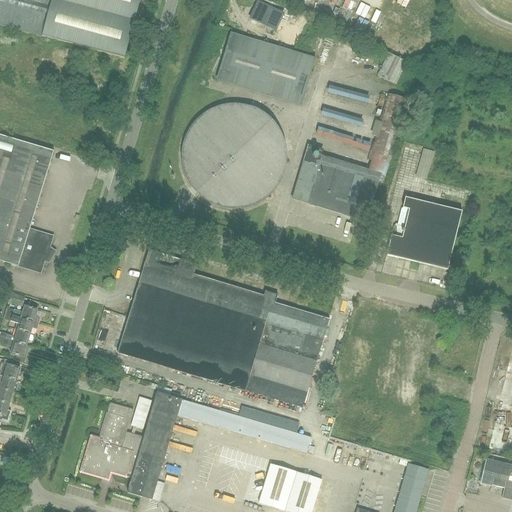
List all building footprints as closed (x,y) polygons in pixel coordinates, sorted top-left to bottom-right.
[(0,0),(0,25),(42,37),(124,59),(139,0),(0,0)] [(411,10),(414,0),(390,0),(383,20),(429,38),(436,19),(411,10)] [(276,31),(284,15),(259,3),(251,19),(276,31)] [(298,26),(295,32),(301,35),(308,19),(298,15),(294,24),(298,26)] [(220,72),(304,97),(315,59),(231,33),(220,72)] [(407,62),(389,54),(378,76),(396,85),(407,62)] [(261,114),(256,111),(250,109),(244,108),(237,107),(232,107),(230,107),(225,108),(219,110),(213,112),(208,115),(203,119),(198,123),(194,128),(191,134),(188,140),(187,146),(185,152),(185,158),(186,164),(187,170),(189,176),(192,182),(195,187),(200,192),(204,196),(209,200),(215,203),(221,205),(227,206),(233,207),(239,207),(246,206),(252,204),(258,202),(263,199),(268,195),(272,190),(276,185),(280,180),(282,174),(284,168),(285,162),(285,156),(285,150),(283,143),(281,137),(279,132),(275,127),(271,122),(266,118),(261,114)] [(380,140),(383,126),(374,124),(371,139),(380,140)] [(369,154),(372,146),(316,130),(314,140),(321,142),(320,148),(329,151),(331,143),(369,154)] [(0,135),(0,260),(41,273),(45,262),(49,263),(56,252),(50,247),(53,236),(30,229),(54,152),(0,135)] [(379,183),(304,160),(292,199),(367,222),(379,183)] [(503,214),(511,213),(511,189),(502,190),(503,214)] [(405,198),(398,226),(394,225),(391,235),(392,236),(387,255),(448,270),(462,212),(405,198)] [(197,265),(149,250),(118,354),(245,392),(245,391),(303,408),(329,321),(274,304),(276,296),(266,293),(265,297),(194,276),(197,265)] [(25,297),(10,293),(7,303),(22,307),(25,297)] [(8,309),(6,315),(38,324),(40,318),(36,317),(37,310),(25,306),(23,313),(14,310),(14,311),(8,309)] [(38,324),(6,315),(5,320),(17,323),(15,330),(31,334),(32,328),(36,329),(38,324)] [(390,407),(414,412),(430,341),(356,324),(338,407),(362,412),(375,351),(394,355),(393,359),(401,361),(390,407)] [(31,334),(15,330),(18,331),(16,337),(0,332),(0,338),(27,346),(31,334)] [(27,346),(0,338),(0,344),(13,348),(11,355),(24,358),(27,346)] [(3,364),(0,374),(0,376),(4,377),(17,381),(20,369),(3,364)] [(117,375),(105,371),(103,378),(115,381),(117,375)] [(1,389),(13,393),(14,393),(16,393),(17,387),(15,387),(17,381),(4,377),(0,376),(0,381),(3,382),(1,389)] [(90,434),(79,473),(109,482),(112,474),(126,479),(126,477),(132,478),(127,493),(141,497),(150,499),(152,500),(176,415),(306,453),(311,438),(169,396),(171,390),(159,386),(157,393),(144,437),(134,434),(135,430),(142,432),(152,401),(140,397),(131,426),(134,427),(131,434),(126,432),(130,419),(133,410),(110,403),(107,412),(100,437),(90,434)] [(0,401),(10,405),(13,393),(1,389),(0,393),(0,401)] [(10,405),(0,401),(0,419),(9,422),(12,411),(9,410),(10,405)] [(333,411),(335,404),(326,402),(325,409),(333,411)] [(511,465),(486,460),(480,483),(511,490),(511,465)] [(270,464),(258,504),(285,511),(312,511),(322,480),(270,464)] [(416,511),(428,470),(408,464),(394,511),(416,511)] [(155,503),(159,504),(163,486),(159,485),(155,503)] [(212,494),(211,498),(224,502),(225,498),(212,494)]
